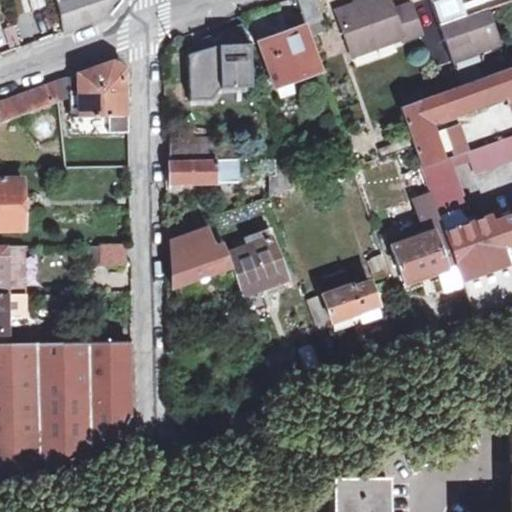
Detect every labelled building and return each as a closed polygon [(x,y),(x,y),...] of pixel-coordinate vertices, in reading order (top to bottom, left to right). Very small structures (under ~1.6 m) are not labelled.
[(27,0),(30,9),(44,4),(42,0),(27,0)] [(107,16),(122,1),(121,0),(56,0),(62,32),(107,16)] [(323,20),(315,0),(296,0),(306,26),(323,20)] [(362,0),(335,10),(348,47),(370,39),(372,45),(400,35),(401,38),(418,32),(408,3),(391,9),(387,0),(362,0)] [(508,0),(474,0),(479,11),(437,26),(443,40),(493,22),(488,7),(508,0)] [(493,22),(443,40),(449,58),(499,41),(493,22)] [(193,45),(208,87),(249,72),(233,31),(193,45)] [(260,46),(274,86),(316,71),(302,31),(260,46)] [(370,39),(348,47),(349,52),(372,45),(370,39)] [(127,117),(127,74),(112,63),(68,79),(68,116),(127,117)] [(511,66),(398,108),(412,147),(420,168),(466,151),(457,127),(440,128),(436,117),(467,106),(492,97),(498,89),(497,85),(506,82),(511,98),(511,66)] [(0,131),(6,129),(3,120),(51,102),(51,85),(0,103),(0,131)] [(511,134),(466,151),(469,160),(473,170),(511,156),(511,134)] [(169,182),(229,181),(229,160),(212,160),(212,139),(169,139),(169,182)] [(466,151),(420,168),(430,197),(439,220),(467,209),(452,167),(469,160),(466,151)] [(272,174),(269,175),(269,197),(299,187),(289,159),(272,159),(272,174)] [(234,171),(254,171),(254,160),(234,160),(234,171)] [(0,230),(22,230),(22,181),(0,181),(0,230)] [(455,266),(473,314),(511,300),(511,213),(488,222),(487,217),(443,232),(439,220),(430,197),(414,202),(424,233),(390,245),(403,283),(455,266)] [(232,267),(243,303),(288,287),(267,231),(242,240),(245,248),(228,255),(224,243),(212,247),(204,220),(170,231),(170,287),(232,267)] [(98,244),(98,261),(125,261),(125,244),(98,244)] [(0,484),(115,443),(128,418),(126,341),(6,344),(6,330),(36,323),(25,293),(24,288),(6,287),(6,274),(24,273),(22,245),(0,245),(0,484)] [(313,327),(326,322),(327,324),(376,308),(367,280),(305,301),(313,327)] [(409,337),(426,331),(417,306),(400,311),(409,337)] [(269,387),(290,379),(280,351),(260,358),(269,387)] [(489,474),(507,474),(506,457),(489,457),(489,466),(489,474)] [(387,511),(385,477),(328,481),(329,498),(329,511),(387,511)]
